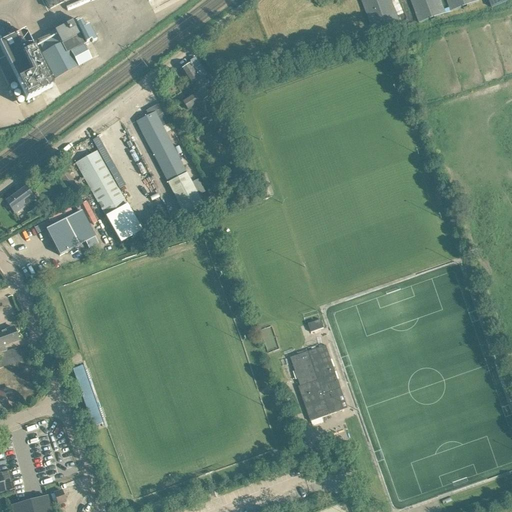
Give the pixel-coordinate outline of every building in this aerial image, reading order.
[(45,0),(50,9),(67,0),(45,0)] [(362,0),(375,35),(400,26),(390,0),(362,0)] [(411,0),(420,23),(445,13),(440,0),(447,0),(451,12),(478,2),(477,0),(411,0)] [(47,51),(42,54),(55,79),(91,59),(83,44),(91,40),(92,43),(96,40),(88,25),(84,28),(81,22),(74,26),(69,18),(53,26),(55,30),(41,38),(47,51)] [(26,101),(52,88),(25,33),(15,37),(9,24),(0,28),(0,48),(5,58),(0,60),(0,69),(8,86),(17,82),(26,101)] [(202,82),(208,77),(206,74),(200,66),(194,70),(190,64),(181,70),(190,84),(192,83),(197,91),(182,101),(188,110),(203,100),(210,95),(202,82)] [(158,104),(146,111),(148,115),(136,121),(185,215),(205,209),(162,127),(168,124),(158,104)] [(76,163),(120,242),(141,230),(101,160),(97,151),(76,163)] [(47,175),(50,179),(57,175),(54,170),(47,175)] [(61,176),(77,199),(83,195),(68,172),(61,176)] [(26,187),(6,202),(14,213),(15,212),(17,213),(20,210),(20,209),(34,199),(26,187)] [(98,243),(81,210),(45,229),(59,256),(85,242),(89,248),(98,243)] [(324,328),(321,320),(308,324),(311,333),(324,328)] [(0,352),(6,351),(5,347),(19,341),(14,326),(0,330),(0,352)] [(300,386),(299,387),(311,422),(343,410),(336,390),(341,388),(326,345),(290,358),(300,386)] [(6,351),(0,352),(0,368),(22,361),(18,348),(6,352),(6,351)] [(81,366),(72,369),(93,427),(101,424),(102,426),(105,425),(83,363),(80,364),(81,366)] [(0,414),(11,410),(3,389),(0,390),(0,414)] [(0,492),(14,489),(9,471),(0,473),(0,492)] [(94,511),(84,483),(70,488),(78,511),(94,511)] [(54,493),(58,505),(66,502),(62,491),(54,493)] [(12,505),(13,511),(50,511),(47,496),(12,505)]
